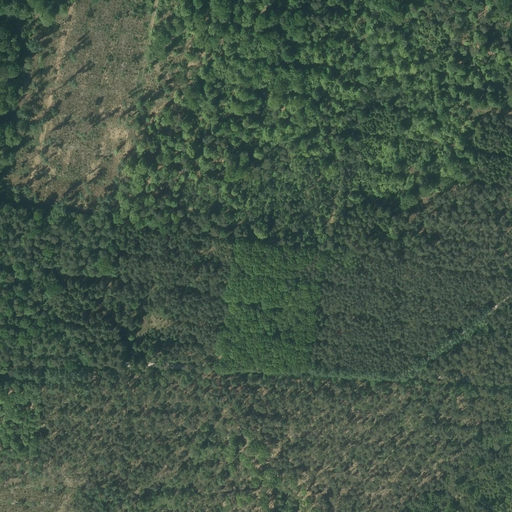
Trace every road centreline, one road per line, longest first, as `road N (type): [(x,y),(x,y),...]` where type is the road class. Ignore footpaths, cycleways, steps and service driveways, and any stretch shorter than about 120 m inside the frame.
road 1 (unclassified): [(511,382),(0,360)]
road 2 (track): [(511,297),(403,378)]
